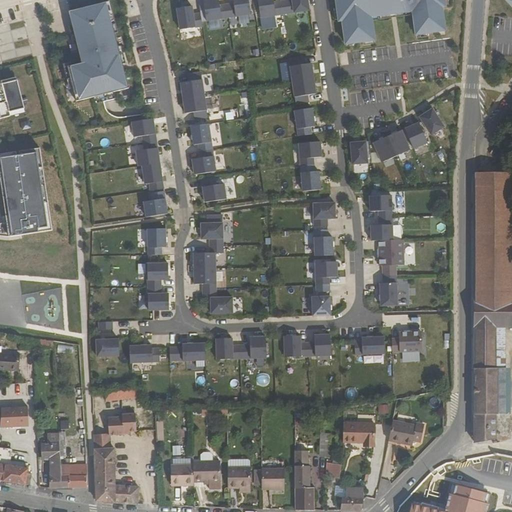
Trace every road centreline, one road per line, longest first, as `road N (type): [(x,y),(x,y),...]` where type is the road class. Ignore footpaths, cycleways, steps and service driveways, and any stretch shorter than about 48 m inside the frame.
road 1 (residential): [(318,0),(342,195),(352,218),(357,319),(180,329),(185,216),(146,0)]
road 2 (residential): [(478,0),(465,185),(464,408),(446,443)]
